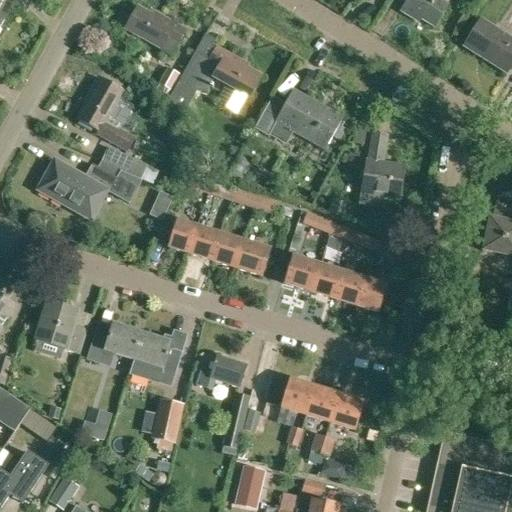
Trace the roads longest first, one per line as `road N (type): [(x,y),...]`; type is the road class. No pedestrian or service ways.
road 1 (residential): [(413,366),(0,240)]
road 2 (residential): [(413,366),(456,110)]
road 3 (residential): [(456,110),(292,0)]
road 4 (residential): [(0,152),(86,0)]
road 5 (residential): [(383,511),(413,366)]
